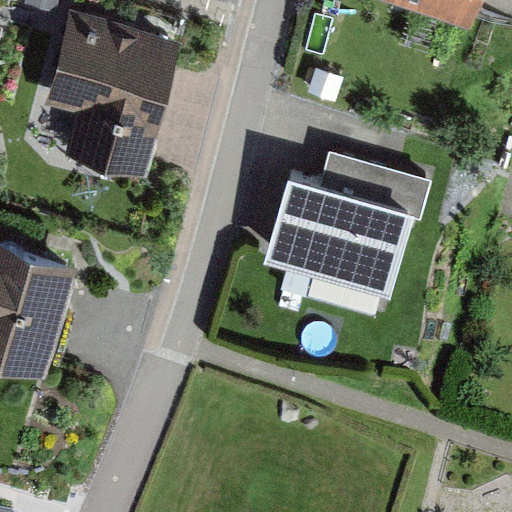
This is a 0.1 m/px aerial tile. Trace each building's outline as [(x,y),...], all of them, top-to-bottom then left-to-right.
[(478,0),(410,0),(474,18),(478,0)] [(181,34),(75,7),(53,94),(83,102),(70,150),(146,170),(181,34)] [(321,175),(417,202),(414,212),(422,215),(434,174),(329,145),(321,175)] [(414,212),(417,202),(321,175),(289,166),(265,252),(393,288),(414,212)] [(89,259),(0,237),(0,367),(59,382),(89,259)]
